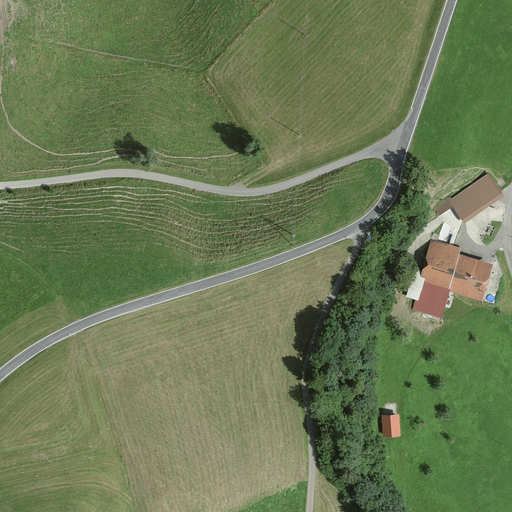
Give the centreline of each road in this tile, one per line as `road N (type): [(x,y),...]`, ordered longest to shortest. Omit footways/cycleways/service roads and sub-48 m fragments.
road 1 (unclassified): [(452,0),(378,211),(286,256),(65,331),(0,375)]
road 2 (track): [(0,185),(125,173),(260,191),(404,144)]
road 3 (track): [(309,511),(307,364),(362,222)]
